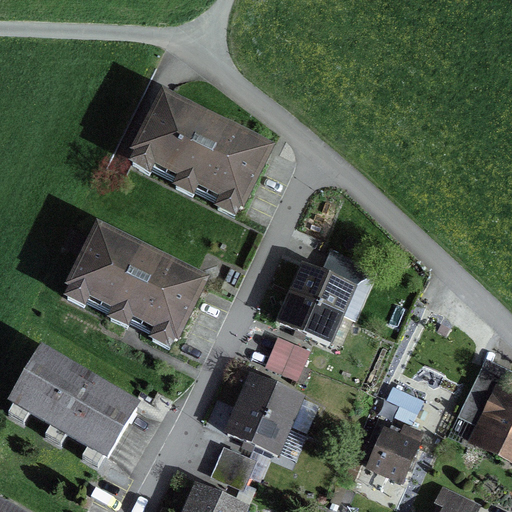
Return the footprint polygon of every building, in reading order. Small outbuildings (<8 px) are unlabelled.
[(267,154),(166,104),(138,160),(239,210),(267,154)] [(102,241),(77,294),(177,340),(202,287),(102,241)] [(292,301),(340,321),(352,293),(305,272),(292,301)] [(292,301),(281,328),(327,349),(340,321),(292,301)] [(307,358),(280,346),(262,385),(289,397),(307,358)] [(46,361),(18,408),(105,459),(133,411),(46,361)] [(483,432),(476,449),(511,463),(511,406),(495,400),(505,377),(486,369),(462,423),(483,432)] [(242,408),(286,430),(297,405),(252,385),(242,408)] [(421,407),(392,393),(384,409),(414,423),(421,407)] [(230,434),(275,454),(286,430),(242,408),(230,434)] [(384,438),(367,476),(400,490),(416,452),(384,438)] [(226,460),(211,495),(240,506),(255,473),(226,460)] [(247,511),(198,493),(189,511),(247,511)] [(475,511),(443,496),(437,508),(445,511),(475,511)]
